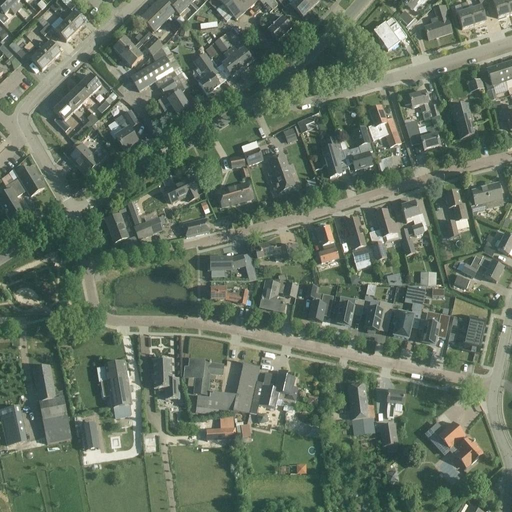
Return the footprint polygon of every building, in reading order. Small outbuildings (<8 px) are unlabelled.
[(17,12),(5,0),(0,0),(0,23),(3,27),(9,21),(4,17),(10,11),(14,16),(17,12)] [(5,0),(17,12),(21,9),(17,5),(21,0),(5,0)] [(72,3),(68,0),(63,0),(61,2),(67,8),(67,7),(71,12),(75,7),(71,3),(72,3)] [(165,23),(176,13),(166,2),(164,0),(160,0),(151,9),(165,23)] [(190,6),(184,0),(167,0),(166,2),(176,13),(179,16),(190,6)] [(215,0),(232,19),(236,22),(239,20),(259,1),(270,14),(278,7),(271,0),(215,0)] [(276,0),(285,10),(291,4),(286,0),(276,0)] [(312,10),(301,0),(297,0),(290,7),(303,19),(312,10)] [(319,0),(301,0),(312,10),(320,1),(319,0)] [(420,8),(425,2),(426,0),(404,0),(402,4),(412,12),(417,5),(420,8)] [(510,16),(505,1),(493,4),(498,20),(510,16)] [(42,11),(46,7),(42,2),(37,6),(42,11)] [(462,31),(474,27),(469,12),(470,12),(467,4),(461,6),(464,14),(457,16),(462,31)] [(448,15),(446,7),(434,10),(436,19),(430,21),(432,27),(425,29),(429,42),(452,34),(448,22),(447,22),(445,16),(448,15)] [(469,12),(474,27),(486,23),(481,8),(470,12),(469,12)] [(165,23),(151,9),(140,19),(154,34),(165,23)] [(413,21),(405,13),(399,18),(408,27),(413,21)] [(65,24),(75,35),(85,25),(74,14),(65,24)] [(292,30),(278,15),(268,24),(272,29),(268,32),(278,43),(292,30)] [(37,22),(44,29),(49,34),(53,30),(41,18),(37,22)] [(406,38),(397,25),(392,19),(386,24),(385,24),(373,33),(388,52),(400,43),(399,43),(406,38)] [(66,44),(75,35),(65,24),(55,33),(66,44)] [(44,38),(49,34),(44,29),(40,34),(44,38)] [(181,30),(180,37),(187,38),(188,31),(181,30)] [(143,39),(139,44),(133,49),(122,60),(132,69),(143,58),(139,55),(137,53),(143,48),(144,49),(152,59),(162,51),(161,50),(163,48),(149,34),(143,39)] [(139,44),(143,39),(139,35),(135,39),(139,44)] [(228,42),(229,41),(225,36),(219,40),(223,45),(228,42)] [(113,50),(122,60),(133,49),(124,40),(113,50)] [(231,79),(242,71),(233,58),(223,45),(219,40),(215,44),(224,56),(223,57),(227,62),(222,66),(231,79)] [(228,42),(223,45),(233,58),(242,71),(253,63),(243,50),(238,54),(234,49),(233,49),(228,42)] [(41,53),(51,64),(61,54),(50,43),(41,53)] [(162,51),(152,59),(155,64),(130,79),(139,94),(155,85),(158,90),(160,89),(165,98),(158,102),(164,113),(169,110),(174,118),(178,116),(189,109),(180,95),(189,89),(185,82),(188,80),(167,47),(162,51)] [(211,60),(217,55),(210,47),(204,52),(211,60)] [(26,56),(21,51),(17,55),(22,60),(26,56)] [(8,52),(4,56),(9,61),(8,61),(11,64),(12,65),(14,72),(21,66),(8,52)] [(51,64),(41,53),(31,62),(42,73),(51,64)] [(219,76),(205,55),(193,64),(197,71),(191,75),(207,96),(219,87),(214,79),(219,76)] [(511,62),(499,67),(504,84),(511,81),(511,62)] [(480,75),(489,103),(496,101),(491,88),(504,84),(499,67),(485,71),(486,73),(480,75)] [(81,86),(92,97),(101,87),(91,76),(81,86)] [(471,83),(474,93),(484,90),(482,80),(471,83)] [(92,97),(81,86),(72,95),(82,106),(92,97)] [(108,98),(112,102),(116,98),(112,94),(108,98)] [(428,105),(425,94),(402,100),(404,108),(411,106),(412,110),(420,108),(424,121),(440,117),(437,106),(430,108),(430,109),(429,109),(428,106),(428,105)] [(72,95),(63,103),(73,114),(82,106),(72,95)] [(494,112),(501,110),(499,102),(492,103),(494,112)] [(64,123),(73,114),(63,103),(53,112),(58,118),(54,123),(65,134),(70,129),(64,123)] [(106,103),(101,107),(106,111),(110,107),(106,103)] [(471,117),(467,105),(451,110),(454,122),(455,122),(461,142),(476,137),(470,118),(471,117)] [(106,111),(101,107),(97,111),(101,115),(106,111)] [(511,108),(510,109),(498,112),(501,122),(507,121),(510,132),(511,131),(511,108)] [(386,123),(381,109),(369,113),(374,127),(368,129),(373,143),(386,138),(390,149),(401,145),(392,120),(386,123)] [(139,125),(131,112),(123,117),(123,116),(115,121),(119,129),(110,135),(114,141),(116,140),(124,153),(138,144),(129,130),(130,130),(131,131),(139,125)] [(313,122),(312,118),(298,125),(302,135),(306,133),(304,127),(313,122)] [(90,122),(85,127),(90,131),(94,127),(90,122)] [(416,123),(405,126),(408,136),(419,133),(416,123)] [(81,139),(90,131),(85,127),(77,135),(81,139)] [(372,154),(364,128),(353,132),(358,149),(359,148),(361,157),(351,160),(355,173),(372,167),(369,155),(372,154)] [(419,136),(424,152),(440,148),(436,136),(434,128),(426,130),(427,134),(419,136)] [(284,134),(288,146),(297,143),(293,131),(284,134)] [(330,180),(341,176),(337,162),(345,160),(342,153),(340,144),(337,138),(324,142),(327,149),(321,151),(330,180)] [(106,157),(99,150),(93,156),(83,147),(69,160),(86,177),(106,157)] [(263,163),(258,149),(243,155),(248,168),(263,163)] [(291,166),(288,168),(284,157),(268,163),(279,195),(295,189),(291,176),(295,175),(291,166)] [(401,170),(411,167),(408,157),(398,159),(401,170)] [(243,158),(231,160),(232,169),(244,168),(243,158)] [(14,183),(22,196),(27,193),(30,198),(45,189),(32,169),(18,178),(19,180),(14,183)] [(248,179),(246,171),(240,172),(242,181),(248,179)] [(16,200),(22,196),(14,183),(9,175),(1,181),(8,193),(0,197),(0,203),(10,221),(24,213),(16,200)] [(199,199),(190,180),(165,192),(171,206),(186,199),(188,204),(199,199)] [(471,208),(473,218),(475,219),(478,213),(503,207),(498,185),(485,188),(485,189),(471,193),(475,207),(471,208)] [(218,194),(222,210),(253,201),(248,186),(218,194)] [(320,195),(318,188),(306,192),(308,199),(320,195)] [(468,219),(465,205),(460,206),(457,194),(446,196),(449,210),(454,209),(457,222),(468,219)] [(407,225),(413,222),(414,227),(411,228),(414,237),(415,237),(417,238),(422,237),(423,235),(424,234),(427,233),(422,216),(419,217),(415,204),(402,208),(406,221),(407,225)] [(161,209),(155,210),(157,218),(163,217),(161,209)] [(134,227),(141,225),(136,211),(129,214),(134,227)] [(380,214),(375,216),(383,240),(389,238),(391,244),(401,241),(397,227),(391,229),(386,212),(385,213),(384,212),(380,213),(380,214)] [(128,240),(119,216),(106,221),(115,245),(128,240)] [(133,229),(139,242),(164,233),(159,219),(133,229)] [(357,221),(356,220),(352,221),(352,222),(346,224),(351,240),(348,241),(351,252),(352,252),(353,254),(352,255),(355,266),(369,262),(365,249),(357,221)] [(210,234),(207,221),(183,226),(186,240),(210,234)] [(459,238),(455,222),(445,225),(448,241),(459,238)] [(321,243),(324,253),(318,254),(322,266),(330,263),(338,261),(335,249),(328,229),(316,233),(319,244),(321,243)] [(498,233),(494,240),(491,246),(487,244),(483,251),(485,252),(484,254),(492,258),(497,249),(498,250),(497,251),(508,257),(511,249),(511,240),(505,236),(505,237),(498,233)] [(415,255),(411,242),(402,245),(406,258),(415,255)] [(257,262),(261,261),(274,258),(276,263),(284,261),(284,264),(293,262),(289,247),(281,249),(281,250),(275,251),(274,244),(258,248),(259,252),(255,253),(257,262)] [(387,260),(382,245),(372,248),(376,263),(387,260)] [(231,261),(225,261),(210,261),(211,265),(207,266),(208,273),(230,273),(230,269),(234,269),(234,271),(245,268),(242,258),(231,261)] [(482,261),(475,258),(470,268),(466,265),(465,266),(461,263),(457,271),(462,273),(461,274),(474,280),(480,267),(488,271),(484,278),(494,283),(501,269),(482,260),(482,261)] [(401,275),(387,277),(388,288),(402,286),(401,275)] [(356,277),(350,278),(352,286),(359,286),(359,279),(356,277)] [(469,283),(457,278),(454,286),(466,291),(469,283)] [(436,280),(421,280),(421,288),(436,288),(436,280)] [(283,315),(285,304),(276,303),(278,294),(283,295),(283,298),(296,300),(299,288),(298,288),(299,284),(294,283),(294,286),(280,283),(280,285),(266,283),(260,310),(283,315)] [(309,287),(306,299),(314,301),(316,289),(309,287)] [(376,287),(367,287),(365,296),(373,297),(376,287)] [(416,288),(412,306),(411,312),(421,314),(426,289),(416,288)] [(249,293),(234,290),(233,293),(226,291),(226,290),(211,290),(211,302),(226,302),(226,301),(239,304),(239,305),(246,307),(249,293)] [(310,301),(306,319),(320,322),(321,316),(327,317),(331,297),(321,294),(319,303),(310,301)] [(339,306),(335,325),(349,328),(352,317),(360,319),(364,303),(355,301),(353,309),(339,306)] [(374,333),(378,334),(381,322),(389,324),(392,308),(379,305),(377,314),(368,312),(364,331),(368,332),(368,334),(374,335),(374,333)] [(396,326),(393,338),(408,341),(413,317),(395,314),(393,325),(396,326)] [(462,316),(460,325),(477,329),(479,320),(462,316)] [(425,324),(421,343),(435,346),(436,339),(445,341),(450,318),(441,317),(439,327),(425,324)] [(477,329),(460,325),(458,333),(475,337),(477,329)] [(475,337),(458,333),(456,342),(474,346),(475,337)] [(474,346),(456,342),(454,350),(472,354),(474,346)] [(158,361),(158,363),(154,363),(155,391),(166,391),(166,402),(179,401),(178,381),(171,381),(171,362),(167,362),(167,361),(165,360),(159,360),(158,361)] [(212,364),(190,361),(189,369),(186,369),(185,379),(196,380),(194,395),(207,397),(210,375),(222,377),(223,367),(211,366),(212,364)] [(132,407),(124,364),(105,367),(112,410),(132,407)] [(198,398),(197,409),(249,415),(256,383),(260,368),(244,365),(237,397),(211,395),(210,399),(198,398)] [(71,442),(62,393),(54,394),(49,367),(32,371),(39,404),(47,446),(71,442)] [(256,383),(249,415),(256,416),(258,406),(275,411),(279,396),(284,398),(282,406),(293,409),(297,390),(293,389),(295,381),(287,379),(288,375),(279,373),(275,390),(269,389),(269,386),(256,383)] [(367,407),(365,386),(348,388),(354,437),(375,434),(373,419),(375,419),(374,407),(367,407)] [(387,405),(387,413),(387,420),(394,421),(395,406),(403,407),(405,394),(388,392),(387,405)] [(316,408),(317,399),(308,398),(307,407),(316,408)] [(0,420),(7,448),(27,443),(19,408),(8,410),(10,418),(0,420)] [(265,424),(267,423),(267,421),(267,419),(267,417),(266,415),(264,415),(261,415),(259,415),(258,416),(257,418),(257,420),(258,421),(258,423),(259,424),(262,424),(265,424)] [(83,427),(87,452),(100,450),(96,425),(83,427)] [(251,438),(249,425),(236,426),(238,440),(251,438)] [(435,442),(447,455),(455,448),(460,454),(456,458),(467,471),(478,461),(476,459),(482,454),(469,440),(465,443),(463,440),(465,438),(453,425),(443,434),(436,425),(424,435),(432,444),(435,442)] [(387,449),(397,447),(398,447),(395,426),(379,428),(382,449),(387,449)] [(317,436),(320,431),(320,430),(313,427),(310,433),(317,437),(317,436)] [(234,430),(220,431),(206,432),(207,442),(235,441),(235,430),(234,430)] [(108,437),(111,450),(122,448),(120,435),(108,437)] [(145,452),(157,452),(157,435),(144,435),(145,452)] [(374,489),(381,488),(379,478),(373,479),(374,489)]
